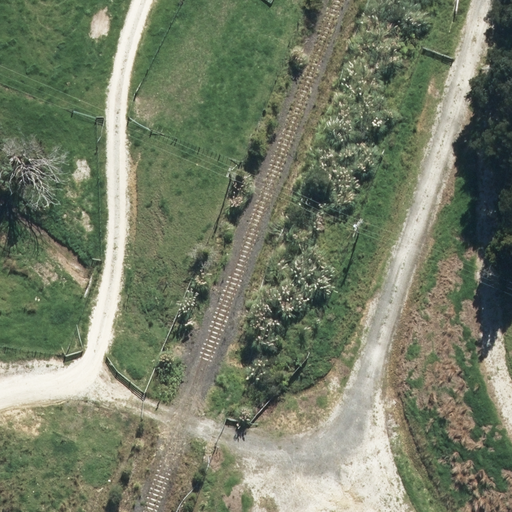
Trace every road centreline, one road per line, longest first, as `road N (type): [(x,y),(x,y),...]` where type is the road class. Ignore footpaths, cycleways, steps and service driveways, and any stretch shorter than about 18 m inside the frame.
road 1 (track): [(507,0),(354,473)]
road 2 (track): [(0,407),(28,394),(354,473)]
